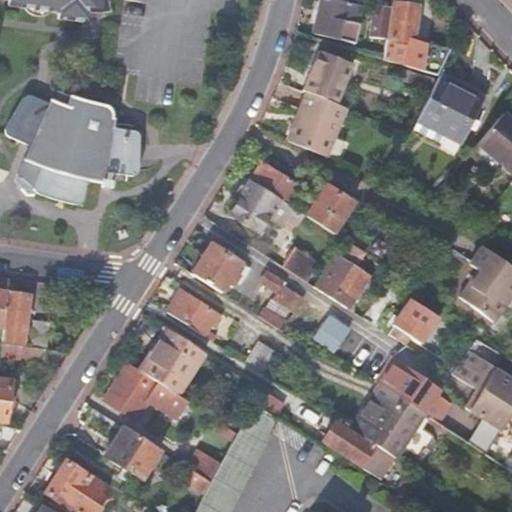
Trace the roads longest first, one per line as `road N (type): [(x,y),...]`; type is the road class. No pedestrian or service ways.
road 1 (residential): [(142,280),(222,155),(284,0)]
road 2 (residential): [(0,497),(142,280)]
road 3 (residential): [(142,280),(0,260)]
